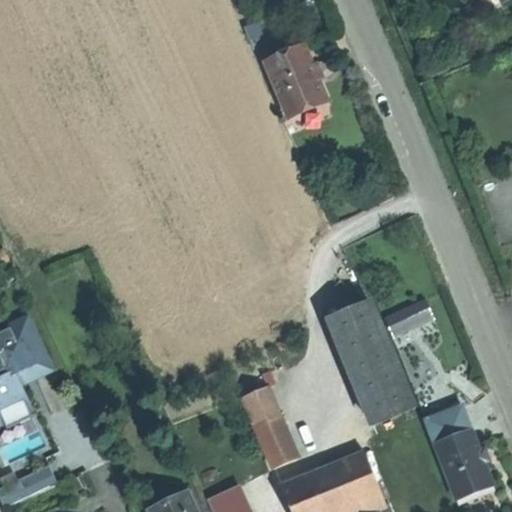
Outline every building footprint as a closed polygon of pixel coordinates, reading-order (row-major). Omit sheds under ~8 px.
[(277,122),(315,105),(304,80),(293,55),(255,71),(277,122)] [(279,127),(317,111),(315,105),(277,122),(279,127)] [(437,320),(429,300),(387,316),(394,336),(437,320)] [(330,323),(373,428),(415,411),(371,306),(330,323)] [(33,413),(20,386),(32,380),(50,372),(27,322),(0,334),(0,423),(2,428),(5,426),(30,415),(33,413)] [(241,404),(275,474),(301,462),(266,392),(241,404)] [(425,424),(455,500),(492,485),(480,456),(462,409),(425,424)] [(32,421),(30,415),(5,426),(8,432),(32,421)] [(364,456),(355,460),(374,504),(377,511),(386,507),(364,456)] [(374,504),(355,460),(283,491),(291,511),(354,511),(372,505),(374,504)] [(49,468),(19,482),(23,490),(28,500),(58,486),(49,468)] [(0,501),(4,511),(28,500),(23,490),(8,498),(3,488),(0,490),(0,501)] [(210,503),(213,511),(248,511),(238,490),(210,503)] [(193,511),(186,496),(153,511),(193,511)]
